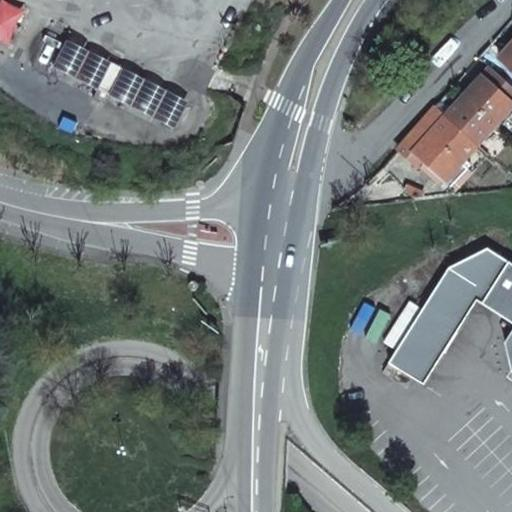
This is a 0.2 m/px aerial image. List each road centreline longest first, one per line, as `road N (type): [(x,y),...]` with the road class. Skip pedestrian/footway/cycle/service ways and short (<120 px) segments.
road 1 (secondary): [(288,184),(255,369),(251,511)]
road 2 (unknown): [(0,71),(116,126),(181,119),(205,92),(208,50),(170,9)]
road 3 (residential): [(511,2),(353,171),(332,186),(288,184)]
road 4 (secondary): [(288,184),(316,99),(377,0)]
road 5 (secondary): [(336,0),(310,48),(291,117),(288,184)]
